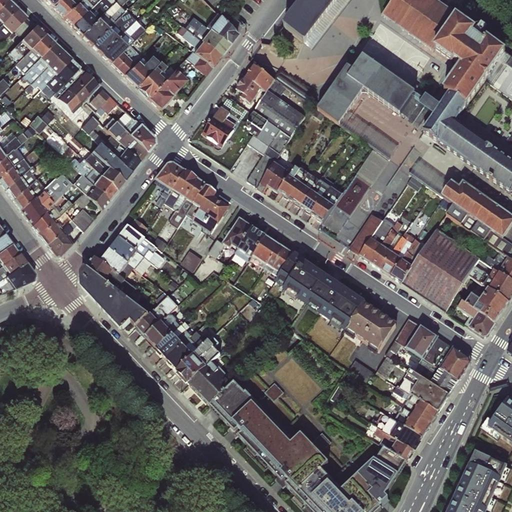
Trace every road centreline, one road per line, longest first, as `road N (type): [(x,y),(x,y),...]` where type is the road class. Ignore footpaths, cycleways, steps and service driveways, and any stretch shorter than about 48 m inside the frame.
road 1 (residential): [(490,361),(164,143)]
road 2 (tertiary): [(55,285),(269,511)]
road 3 (residential): [(164,143),(20,0)]
road 4 (residential): [(164,143),(277,0)]
road 5 (residential): [(55,285),(164,143)]
road 6 (secondary): [(490,361),(413,511)]
